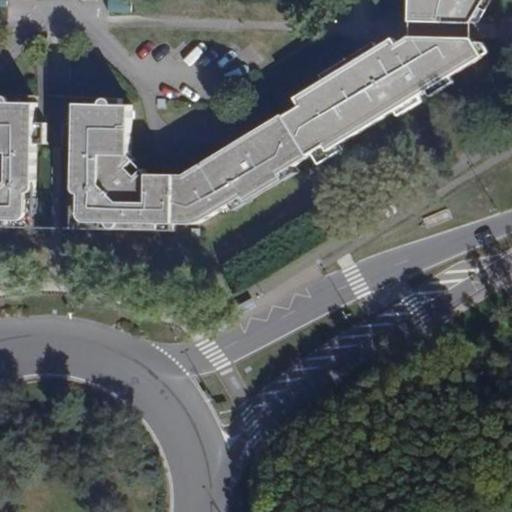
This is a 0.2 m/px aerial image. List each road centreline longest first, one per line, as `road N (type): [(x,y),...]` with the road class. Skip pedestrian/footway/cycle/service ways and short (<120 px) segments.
road 1 (tertiary): [(511,223),(360,282),(216,354),(129,368)]
road 2 (tertiary): [(203,496),(283,401),(511,260)]
road 3 (residential): [(61,0),(122,76),(233,84)]
road 4 (tertiary): [(203,496),(182,423),(129,368)]
road 5 (tertiary): [(129,368),(92,351),(11,349)]
